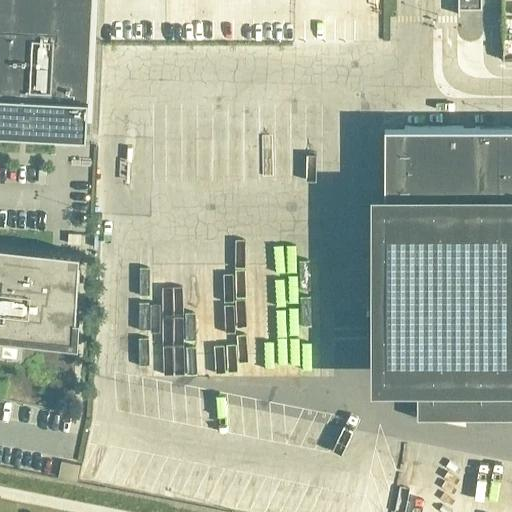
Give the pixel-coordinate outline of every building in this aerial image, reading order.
[(92,0),(0,0),(0,136),(85,140),(87,103),(92,0)] [(139,0),(130,0),(130,11),(140,11),(139,0)] [(142,0),(143,22),(170,21),(169,0),(142,0)] [(184,12),(186,41),(261,37),(260,14),(252,15),(250,0),(232,0),(233,16),(220,17),(220,10),(184,12)] [(481,9),(481,0),(457,0),(458,15),(459,15),(459,9),(481,9)] [(511,126),(384,127),(384,375),(417,375),(417,419),(511,419),(511,126)] [(0,331),(70,339),(79,254),(51,251),(0,245),(0,331)] [(0,362),(15,364),(16,352),(0,351),(0,362)] [(144,414),(144,429),(156,429),(156,414),(144,414)] [(237,446),(246,447),(249,416),(240,415),(237,446)] [(417,484),(427,485),(429,458),(419,457),(417,484)] [(61,462),(58,478),(78,482),(81,465),(61,462)]
